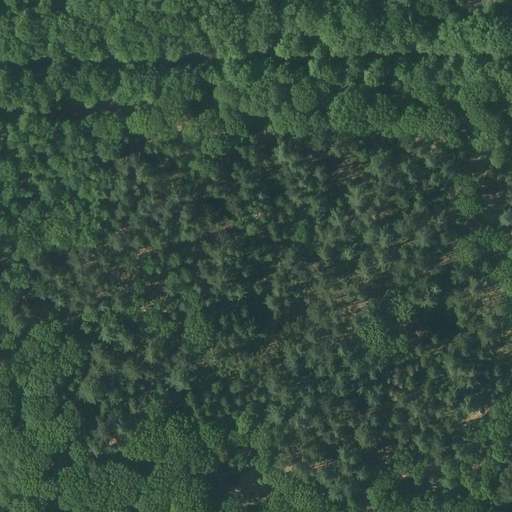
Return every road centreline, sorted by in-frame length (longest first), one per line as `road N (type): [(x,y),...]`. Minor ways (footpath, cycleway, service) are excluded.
road 1 (primary): [(0,58),(511,48)]
road 2 (track): [(49,496),(334,511)]
